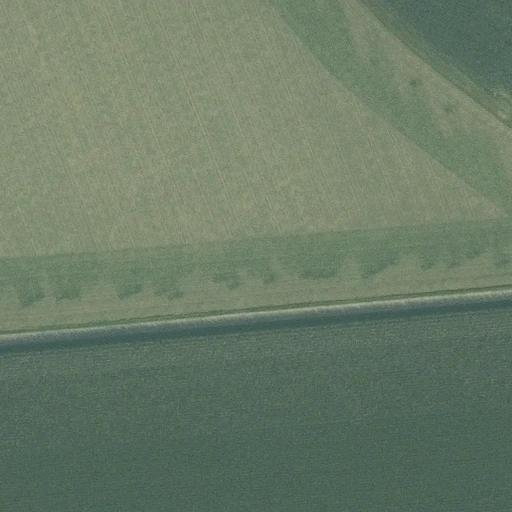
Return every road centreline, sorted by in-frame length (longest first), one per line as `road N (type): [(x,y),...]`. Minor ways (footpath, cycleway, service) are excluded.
road 1 (track): [(0,340),(511,294)]
road 2 (track): [(367,0),(379,19),(511,120)]
